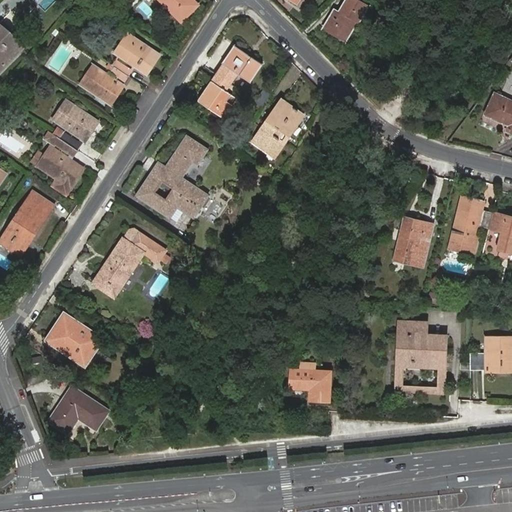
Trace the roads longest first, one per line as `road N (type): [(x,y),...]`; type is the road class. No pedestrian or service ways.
road 1 (track): [(176,460),(174,446),(473,0)]
road 2 (residential): [(511,426),(34,472)]
road 3 (residential): [(229,0),(0,338)]
road 4 (residential): [(511,171),(438,154),(378,124),(255,0)]
road 5 (secondary): [(249,506),(511,474)]
road 6 (secondary): [(473,455),(231,482)]
road 7 (unclassified): [(473,455),(249,506)]
road 8 (secondary): [(231,482),(61,494)]
